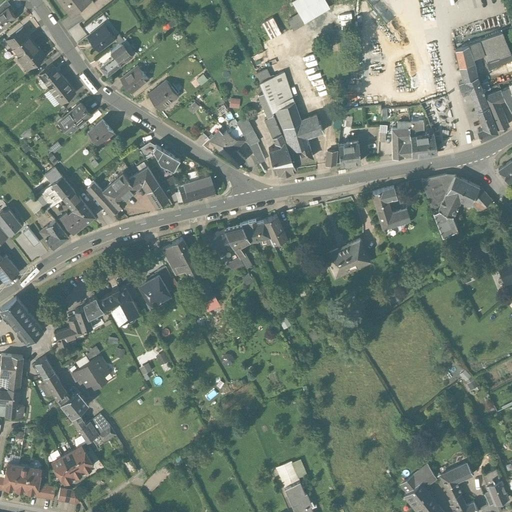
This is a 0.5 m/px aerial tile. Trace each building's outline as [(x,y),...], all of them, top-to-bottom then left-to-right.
[(90,0),(89,0),(60,0),(71,14),(90,0)] [(97,0),(93,4),(90,0),(77,10),(85,20),(110,0),(97,0)] [(329,7),(324,0),(294,0),(293,1),(299,12),(304,21),(329,7)] [(0,7),(0,14),(8,8),(8,9),(11,7),(7,2),(0,7)] [(0,30),(15,18),(8,9),(8,8),(0,14),(0,30)] [(304,21),(299,12),(287,18),(292,27),(304,21)] [(107,20),(103,14),(83,30),(88,35),(103,23),(107,20)] [(280,32),(272,17),(263,21),(271,37),(280,32)] [(115,37),(103,23),(88,35),(99,49),(114,38),(115,37)] [(8,40),(19,53),(33,42),(29,37),(30,36),(24,28),(8,40)] [(510,51),(502,32),(479,41),(485,54),(487,59),(510,51)] [(119,34),(115,37),(114,38),(119,44),(122,42),(124,40),(119,34)] [(124,40),(122,42),(128,49),(132,46),(126,38),(124,40)] [(479,41),(469,45),(473,58),(485,54),(479,41)] [(38,47),(33,42),(19,53),(18,54),(30,68),(46,55),(39,47),(38,47)] [(114,55),(100,66),(107,74),(118,65),(130,56),(132,54),(128,49),(122,42),(119,44),(111,50),(114,55)] [(473,58),(469,45),(456,50),(459,66),(474,62),(473,58)] [(133,60),(130,56),(118,65),(121,70),(133,60)] [(474,62),(459,66),(463,81),(477,76),(474,62)] [(40,75),(51,89),(64,79),(53,65),(40,75)] [(137,65),(121,78),(132,92),(148,79),(137,65)] [(256,72),(260,81),(271,77),(267,68),(256,72)] [(276,109),(294,101),(284,71),(271,77),(260,81),(265,92),(272,109),(272,111),(276,109)] [(207,79),(202,74),(197,79),(201,84),(207,79)] [(469,90),(477,110),(488,105),(477,76),(463,81),(458,83),(462,93),(469,90)] [(75,93),(64,79),(51,89),(50,90),(61,104),(75,93)] [(166,80),(148,94),(161,111),(168,106),(169,102),(178,95),(166,80)] [(511,106),(511,91),(510,85),(501,88),(506,98),(511,106)] [(485,95),(499,128),(509,124),(500,101),(506,98),(501,88),(485,95)] [(272,109),(265,92),(258,95),(265,112),(272,109)] [(239,99),(231,98),(230,107),(238,108),(239,99)] [(294,101),(276,109),(282,127),(301,120),(294,101)] [(199,105),(194,102),(188,109),(193,113),(199,105)] [(91,116),(81,104),(63,120),(60,123),(69,134),(91,116)] [(483,128),(477,130),(481,139),(497,132),(488,105),(477,110),(483,128)] [(272,136),(281,132),(272,111),(272,109),(265,112),(262,113),(272,136)] [(291,152),(310,145),(307,137),(324,131),(320,121),(319,121),(316,114),(301,120),(282,127),(291,152)] [(60,123),(63,120),(59,115),(53,120),(57,125),(60,123)] [(341,125),(342,118),(335,116),(333,127),(340,128),(341,125)] [(346,118),(342,118),(341,125),(351,127),(352,116),(347,116),(346,118)] [(259,141),(246,117),(236,123),(241,132),(249,146),(257,142),(259,141)] [(239,133),(241,132),(236,123),(234,120),(229,124),(232,129),(234,130),(235,133),(238,132),(239,133)] [(113,132),(103,121),(88,133),(99,146),(114,133),(113,132)] [(410,137),(412,137),(424,135),(423,122),(409,122),(409,128),(410,137)] [(393,157),(414,154),(412,137),(410,137),(409,128),(398,128),(392,128),(393,157)] [(35,134),(31,129),(23,136),(27,141),(31,137),(35,134)] [(226,142),(230,145),(236,139),(227,130),(223,135),(221,137),(226,142)] [(226,142),(221,137),(223,135),(219,131),(210,140),(219,149),(226,142)] [(274,172),(296,169),(296,168),(292,159),(281,132),(272,136),(274,141),(281,144),(280,147),(269,149),(274,172)] [(424,135),(412,137),(414,154),(435,152),(433,134),(424,135)] [(236,139),(230,145),(236,151),(245,142),(239,136),(236,139)] [(150,145),(146,139),(138,144),(141,150),(150,145)] [(230,145),(226,142),(219,149),(238,167),(245,159),(236,151),(230,145)] [(257,142),(249,146),(259,163),(265,160),(257,142)] [(348,143),(339,144),(341,163),(341,164),(360,162),(358,142),(357,142),(348,143)] [(61,148),(57,143),(50,149),(54,154),(61,148)] [(30,149),(27,144),(21,148),(25,153),(30,149)] [(154,151),(156,148),(150,145),(141,150),(140,151),(146,161),(156,155),(154,151)] [(310,145),(291,152),(296,163),(314,158),(310,145)] [(173,170),(179,161),(156,147),(156,148),(154,151),(156,155),(160,165),(165,168),(166,166),(173,170)] [(336,164),(337,152),(327,152),(326,165),(326,166),(336,165),(336,164)] [(52,155),(47,158),(54,166),(58,162),(52,155)] [(511,159),(499,169),(510,185),(511,183),(511,159)] [(141,172),(147,168),(143,163),(137,167),(141,172)] [(48,181),(51,185),(61,176),(54,168),(44,176),(48,181)] [(142,185),(156,208),(168,201),(164,194),(159,186),(148,168),(147,168),(141,172),(134,176),(128,180),(135,189),(142,185)] [(124,200),(135,189),(128,180),(122,173),(117,178),(114,174),(98,187),(118,209),(126,203),(124,200)] [(188,175),(190,182),(197,180),(195,173),(188,175)] [(446,174),(422,180),(429,195),(445,188),(448,189),(455,174),(446,174)] [(448,189),(440,206),(454,213),(460,199),(471,205),(480,186),(455,174),(448,189)] [(62,198),(72,190),(61,176),(51,185),(62,198)] [(190,182),(184,184),(186,191),(181,193),(183,202),(215,192),(210,176),(197,180),(190,182)] [(51,185),(48,181),(39,188),(42,192),(51,185)] [(118,209),(98,187),(94,182),(87,188),(112,215),(118,209)] [(164,182),(159,186),(164,194),(169,190),(164,182)] [(62,198),(51,185),(42,192),(35,197),(37,199),(43,207),(46,211),(62,198)] [(480,186),(471,205),(481,210),(492,200),(480,186)] [(395,188),(373,194),(379,216),(392,212),(389,200),(397,198),(395,188)] [(73,211),(83,203),(72,190),(62,198),(73,211)] [(43,207),(37,199),(34,201),(32,199),(26,204),(35,214),(43,207)] [(73,211),(72,212),(84,225),(94,216),(83,203),(73,211)] [(453,215),(454,213),(440,206),(439,208),(433,210),(442,234),(458,228),(453,215)] [(406,208),(392,212),(379,216),(383,229),(410,222),(406,208)] [(0,226),(7,235),(21,225),(9,210),(7,211),(3,211),(0,212),(0,226)] [(84,225),(72,212),(68,215),(66,213),(60,218),(73,234),(84,225)] [(277,216),(264,222),(270,237),(272,242),(273,244),(282,240),(287,238),(277,216)] [(68,237),(55,220),(47,226),(52,234),(45,239),(53,249),(68,237)] [(251,242),(270,237),(264,222),(256,223),(255,221),(243,225),(250,239),(251,242)] [(240,245),(250,239),(243,225),(226,229),(234,246),(240,256),(245,254),(240,245)] [(0,255),(0,241),(7,235),(0,226),(0,276),(5,283),(19,272),(6,256),(2,259),(0,255)] [(52,234),(47,226),(40,232),(45,239),(52,234)] [(226,229),(210,237),(219,254),(234,246),(226,229)] [(360,238),(343,245),(354,268),(370,261),(360,238)] [(194,259),(183,239),(162,250),(173,270),(194,259)] [(354,268),(343,245),(325,254),(330,264),(328,265),(329,269),(331,268),(335,276),(354,268)] [(245,254),(240,256),(245,265),(247,268),(252,265),(245,253),(245,254)] [(245,265),(240,256),(227,264),(236,271),(245,265)] [(197,265),(194,259),(173,270),(176,276),(185,271),(190,280),(200,275),(196,266),(197,265)] [(511,259),(499,265),(507,285),(511,282),(511,259)] [(157,272),(159,274),(164,284),(172,280),(165,268),(157,272)] [(255,281),(251,272),(249,273),(242,276),(246,285),(255,281)] [(159,274),(140,285),(149,301),(148,301),(151,308),(158,304),(156,302),(170,294),(164,284),(159,274)] [(203,281),(200,275),(190,280),(202,301),(214,295),(206,280),(203,281)] [(126,286),(104,297),(109,307),(110,306),(114,312),(119,322),(139,312),(126,286)] [(220,306),(214,295),(202,301),(207,312),(220,306)] [(15,296),(1,307),(28,341),(42,329),(15,296)] [(96,297),(83,304),(85,308),(88,319),(90,318),(104,311),(98,301),(96,297)] [(109,307),(104,297),(98,301),(104,311),(105,311),(108,315),(114,312),(110,306),(109,307)] [(85,308),(75,311),(77,317),(82,332),(84,331),(93,328),(90,318),(88,319),(85,308)] [(82,332),(77,317),(68,320),(71,327),(70,328),(73,337),(84,333),(84,331),(82,332)] [(73,337),(70,328),(55,333),(60,347),(69,344),(68,340),(73,338),(73,337)] [(92,353),(87,356),(90,361),(100,356),(101,355),(96,347),(90,351),(92,353)] [(2,354),(0,371),(0,376),(10,377),(9,387),(20,388),(23,356),(2,354)] [(162,355),(157,358),(161,365),(166,362),(162,355)] [(110,372),(100,356),(90,361),(80,368),(73,372),(77,380),(83,376),(88,385),(91,384),(104,376),(110,372)] [(90,361),(87,356),(76,363),(80,368),(90,361)] [(35,363),(43,378),(54,371),(46,357),(35,363)] [(148,363),(139,368),(146,380),(155,376),(148,363)] [(54,371),(43,378),(46,383),(40,386),(47,397),(53,393),(56,398),(66,392),(54,371)] [(10,377),(0,376),(0,389),(8,390),(9,387),(10,377)] [(104,376),(91,384),(95,390),(108,383),(104,376)] [(20,388),(9,387),(8,390),(0,389),(0,404),(6,405),(18,406),(20,388)] [(69,396),(60,403),(72,416),(77,412),(88,403),(77,389),(69,396)] [(69,396),(66,392),(56,398),(60,403),(69,396)] [(132,404),(116,414),(119,418),(134,408),(132,404)] [(23,406),(18,406),(6,405),(5,416),(22,417),(23,407),(23,406)] [(77,412),(72,416),(71,417),(86,441),(97,434),(98,433),(90,421),(84,424),(77,412)] [(99,413),(95,417),(101,425),(106,422),(99,413)] [(95,417),(90,421),(98,433),(97,434),(104,441),(114,435),(115,434),(106,422),(101,425),(95,417)] [(125,449),(115,434),(114,435),(123,450),(125,449)] [(81,444),(72,449),(83,470),(93,465),(81,444)] [(74,476),(83,470),(72,449),(62,455),(74,476)] [(63,482),(74,476),(62,455),(51,461),(55,468),(54,469),(58,476),(60,475),(63,482)] [(296,511),(313,511),(290,458),(275,465),(296,511)] [(453,511),(474,511),(477,511),(472,500),(466,503),(455,480),(472,473),(466,460),(439,472),(453,503),(449,504),(453,511)] [(3,485),(14,487),(19,463),(7,461),(4,477),(3,485)] [(418,511),(444,511),(424,484),(434,476),(423,461),(395,481),(418,511)] [(14,487),(25,489),(30,465),(19,463),(14,487)] [(41,468),(30,465),(25,489),(34,491),(36,491),(37,483),(38,483),(39,478),(42,478),(43,470),(41,469),(41,468)] [(494,503),(508,497),(501,478),(486,484),(494,503)] [(38,483),(37,483),(36,491),(34,491),(34,495),(53,499),(55,487),(50,486),(38,483)] [(73,490),(60,488),(58,499),(76,503),(79,501),(73,490)]
